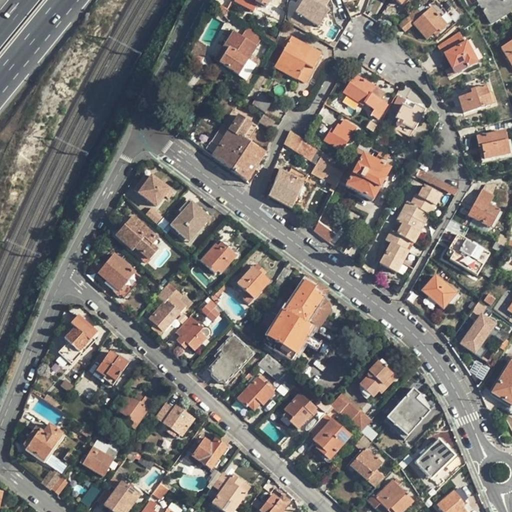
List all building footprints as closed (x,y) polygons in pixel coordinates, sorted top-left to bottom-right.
[(213,0),(213,2),(218,5),(226,11),(228,12),(234,2),(234,0),(213,0)] [(253,4),(254,2),(265,8),(270,0),(234,0),(234,2),(253,12),(257,6),(253,4)] [(303,0),(291,19),(309,31),(312,26),(313,27),(314,25),(325,9),(330,0),(303,0)] [(511,0),(489,0),(478,7),(488,22),(511,7),(511,0)] [(447,27),(440,33),(438,31),(431,37),(435,42),(456,25),(435,1),(420,14),(422,17),(431,9),(447,27)] [(265,8),(254,2),(253,4),(257,6),(264,10),(265,8)] [(223,17),(226,11),(218,5),(214,12),(223,17)] [(511,12),(511,7),(488,22),(490,26),(511,12)] [(329,12),(325,9),(314,25),(318,28),(329,12)] [(357,9),(348,13),(351,20),(357,18),(355,14),(358,12),(357,9)] [(417,11),(398,26),(404,33),(413,25),(426,41),(438,31),(440,33),(447,27),(431,9),(422,17),(420,14),(417,11)] [(239,37),(253,46),(259,36),(245,28),(239,37)] [(239,37),(231,32),(223,45),(228,48),(218,64),(237,76),(245,80),(243,83),(248,86),(249,83),(254,74),(251,72),(256,66),(254,65),(247,61),(250,55),(255,47),(253,46),(239,37)] [(275,66),(274,68),(297,80),(305,66),(313,71),(321,55),(288,36),(281,48),(285,49),(275,66)] [(511,41),(501,48),(511,65),(511,41)] [(466,42),(444,55),(453,70),(463,65),(466,69),(476,63),(471,52),(466,42)] [(492,44),(488,46),(494,62),(499,60),(492,44)] [(228,48),(223,45),(213,61),(218,64),(228,48)] [(269,62),(275,66),(285,49),(281,48),(279,46),(269,62)] [(204,51),(196,47),(190,60),(199,68),(206,60),(204,51)] [(474,51),(471,52),(476,63),(480,61),(474,51)] [(247,61),(254,65),(257,60),(250,55),(247,61)] [(346,71),(356,77),(363,66),(361,65),(349,67),(346,71)] [(466,69),(463,65),(453,70),(455,75),(466,69)] [(260,69),(256,66),(251,72),(254,74),(255,75),(260,69)] [(313,71),(305,66),(297,80),(305,84),(313,71)] [(386,96),(356,77),(344,95),(364,108),(365,106),(374,112),(371,117),(379,122),(389,107),(381,102),(386,96)] [(466,96),(458,99),(463,115),(491,106),(485,86),(469,91),(470,95),(466,96)] [(259,93),(251,105),(265,114),(273,102),(259,93)] [(399,98),(392,111),(398,114),(395,121),(398,122),(392,134),(408,143),(413,133),(415,134),(426,112),(426,110),(425,109),(423,107),(421,106),(419,107),(417,108),(415,106),(413,111),(405,107),(407,103),(399,98)] [(228,129),(223,137),(234,144),(239,136),(243,138),(252,125),(237,116),(232,123),(228,129)] [(274,123),(264,116),(259,123),(270,130),(274,123)] [(227,119),(222,126),(228,129),(232,123),(227,119)] [(332,131),(324,143),(342,155),(357,130),(345,122),(342,128),(339,126),(335,133),(332,131)] [(370,124),(367,129),(374,133),(377,128),(370,124)] [(252,125),(243,138),(246,141),(255,127),(252,125)] [(222,126),(217,133),(223,137),(228,129),(222,126)] [(218,144),(223,137),(217,133),(212,140),(218,144)] [(477,138),(481,162),(510,157),(505,133),(477,138)] [(291,135),(284,147),(313,164),(321,152),(291,135)] [(234,144),(221,163),(234,172),(252,145),(246,141),(243,138),(239,136),(234,144)] [(217,146),(211,155),(221,163),(234,144),(223,137),(218,144),(217,146)] [(324,155),(314,173),(333,183),(330,190),(335,193),(314,232),(331,245),(342,231),(329,220),(346,188),(373,204),(391,171),(364,156),(369,146),(362,142),(348,169),(324,155)] [(206,151),(211,155),(217,146),(211,143),(206,151)] [(252,145),(234,172),(247,183),(265,153),(252,145)] [(403,171),(411,175),(410,177),(416,180),(417,178),(455,198),(458,192),(406,164),(403,171)] [(281,171),(268,199),(292,210),(304,184),(306,185),(309,178),(292,170),(289,175),(281,171)] [(145,178),(134,192),(157,209),(165,199),(169,202),(174,195),(152,178),(151,180),(147,177),(146,179),(145,178)] [(392,245),(380,266),(398,276),(442,196),(425,187),(419,197),(417,196),(411,205),(408,203),(386,242),(392,245)] [(472,227),(488,236),(491,231),(494,233),(504,215),(490,207),(495,198),(484,192),(469,218),(475,222),(472,227)] [(182,216),(171,228),(190,246),(197,238),(196,237),(213,219),(202,210),(200,211),(192,204),(191,205),(189,203),(179,214),(182,216)] [(152,210),(146,217),(157,227),(163,220),(152,210)] [(134,219),(116,239),(147,267),(159,254),(153,249),(159,242),(134,219)] [(455,255),(450,262),(477,278),(491,256),(464,240),(469,231),(452,221),(447,230),(458,237),(449,251),(455,255)] [(494,251),(504,257),(507,252),(511,254),(511,240),(502,235),(494,251)] [(219,243),(201,263),(215,277),(218,274),(221,276),(231,265),(234,268),(241,259),(241,257),(225,243),(222,246),(219,243)] [(114,257),(98,276),(106,283),(105,285),(118,300),(123,300),(125,302),(143,281),(114,257)] [(253,270),(237,286),(247,295),(244,295),(242,298),(242,301),(249,307),(270,285),(263,279),(267,275),(258,267),(255,271),(253,270)] [(276,288),(283,292),(290,281),(289,280),(293,274),(286,269),(277,282),(278,283),(276,288)] [(425,302),(430,308),(438,311),(440,308),(445,312),(450,306),(453,308),(461,298),(437,277),(423,292),(429,298),(425,302)] [(269,341),(265,346),(292,364),(312,333),(318,337),(333,313),(330,304),(324,301),(329,294),(308,279),(267,340),(269,341)] [(151,331),(160,340),(186,309),(173,297),(178,292),(170,285),(157,300),(164,306),(150,322),(155,326),(151,331)] [(511,286),(495,309),(511,321),(511,286)] [(224,287),(211,301),(213,303),(226,289),(224,287)] [(462,345),(490,365),(511,336),(482,316),(485,312),(491,316),(493,313),(480,304),(473,314),(480,319),(462,345)] [(204,313),(215,324),(222,317),(211,306),(204,313)] [(258,332),(265,337),(280,312),(273,307),(269,315),(258,332)] [(266,313),(250,339),(253,341),(258,332),(269,315),(266,313)] [(60,355),(73,367),(83,356),(84,357),(103,337),(94,329),(97,325),(90,319),(87,322),(81,317),(73,325),(77,328),(66,341),(70,344),(60,355)] [(178,345),(186,352),(189,348),(195,354),(207,341),(201,335),(204,331),(191,319),(181,330),(186,336),(178,345)] [(223,386),(226,388),(255,357),(233,337),(205,368),(212,374),(212,379),(218,385),(223,386)] [(112,355),(95,376),(103,383),(105,381),(113,388),(130,366),(121,358),(119,360),(112,355)] [(87,357),(80,365),(87,371),(94,362),(87,357)] [(268,357),(259,368),(290,394),(299,383),(268,357)] [(370,377),(360,388),(373,401),(379,395),(382,397),(398,380),(385,368),(387,366),(382,362),(369,375),(370,377)] [(511,364),(508,362),(486,399),(511,414),(511,364)] [(249,408),(255,413),(262,406),(265,408),(276,396),(274,395),(277,391),(270,384),(267,388),(264,386),(267,382),(262,377),(258,381),(257,379),(237,401),(248,410),(249,408)] [(63,390),(70,395),(76,387),(68,382),(63,390)] [(292,425),(299,432),(318,412),(314,408),(321,400),(301,382),(289,395),(296,401),(285,413),(287,414),(284,418),(282,417),(278,422),(288,430),(292,425)] [(414,391),(384,424),(405,443),(431,414),(429,412),(430,410),(427,404),(421,397),(414,391)] [(121,421),(136,432),(154,406),(138,395),(135,400),(124,393),(114,407),(121,411),(119,413),(124,416),(121,421)] [(45,399),(59,409),(62,405),(48,395),(45,399)] [(343,396),(332,408),(362,434),(372,422),(343,396)] [(320,412),(324,416),(332,408),(328,404),(320,412)] [(157,420),(183,440),(196,423),(177,408),(175,412),(167,406),(157,420)] [(321,454),(330,462),(351,438),(328,418),(310,438),(320,446),(317,449),(321,454)] [(365,437),(372,443),(377,437),(374,434),(375,432),(374,431),(380,424),(374,419),(372,422),(362,434),(365,437)] [(43,484),(52,492),(72,465),(65,459),(62,463),(52,455),(65,436),(50,426),(45,434),(39,430),(26,448),(29,451),(28,452),(45,464),(46,463),(58,470),(54,474),(52,472),(43,484)] [(86,428),(82,433),(90,439),(94,434),(86,428)] [(222,457),(225,459),(230,452),(227,450),(232,443),(225,436),(220,444),(216,442),(214,444),(207,439),(200,449),(198,449),(197,449),(195,450),(195,451),(195,453),(196,454),(193,459),(212,472),(214,469),(217,471),(222,464),(219,462),(222,457)] [(348,467),(367,484),(386,463),(378,456),(375,458),(367,451),(373,444),(372,443),(365,437),(355,448),(361,453),(348,467)] [(422,458),(415,465),(431,482),(456,458),(458,456),(443,440),(440,441),(427,454),(424,452),(420,456),(422,458)] [(81,465),(105,479),(120,455),(111,449),(107,456),(101,453),(102,450),(97,447),(94,451),(91,449),(81,465)] [(128,459),(134,463),(139,456),(133,452),(128,459)] [(409,457),(400,466),(405,471),(414,462),(409,457)] [(130,511),(141,498),(133,492),(135,489),(130,485),(128,487),(124,484),(127,479),(119,473),(98,502),(111,511),(130,511)] [(212,505),(221,511),(236,511),(252,491),(233,476),(231,479),(224,474),(208,497),(214,502),(212,505)] [(63,479),(54,492),(61,497),(70,484),(63,479)] [(375,499),(387,511),(407,511),(415,504),(392,482),(375,499)] [(162,485),(170,492),(172,489),(164,483),(162,485)] [(454,493),(437,507),(441,511),(465,511),(462,507),(467,503),(457,491),(455,494),(454,493)] [(260,511),(286,511),(293,504),(284,497),(281,501),(273,495),(260,511)] [(184,511),(185,511),(174,504),(168,511),(155,511),(154,511),(158,505),(152,501),(144,511),(184,511)]
